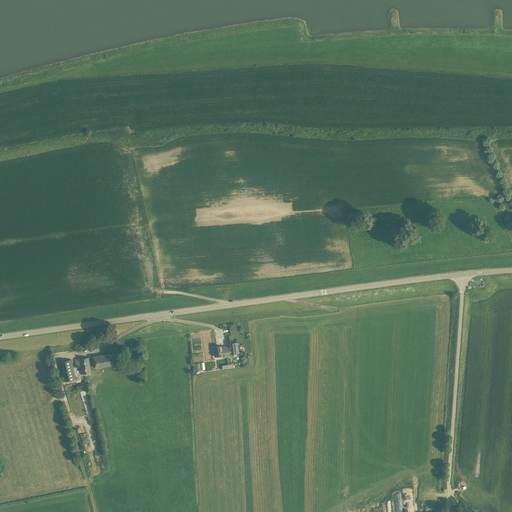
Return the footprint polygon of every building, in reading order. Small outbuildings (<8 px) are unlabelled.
[(230,347),(226,348),(228,357),(231,356),(232,357),(238,356),(239,355),(238,353),(237,342),(229,343),(229,345),(230,347)] [(222,357),(228,357),(226,348),(222,348),(221,346),(213,347),(215,356),(222,355),(222,357)] [(93,357),(94,368),(115,365),(114,354),(93,357)] [(89,357),(75,359),(76,366),(80,366),(81,374),(91,372),(89,357)] [(71,359),(58,363),(63,382),(76,379),(71,359)]
